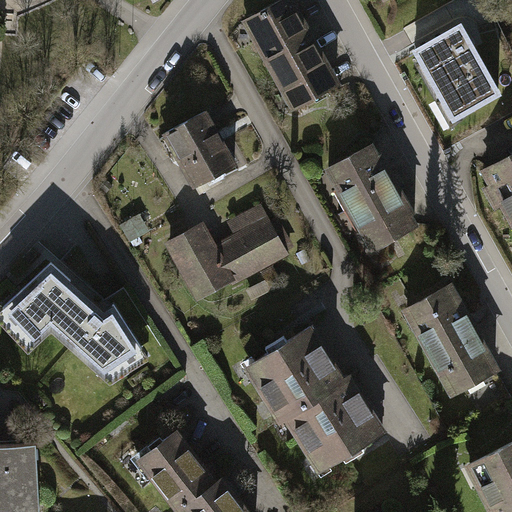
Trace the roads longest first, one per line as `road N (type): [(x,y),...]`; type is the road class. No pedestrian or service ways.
road 1 (residential): [(333,0),(511,316)]
road 2 (residential): [(210,0),(0,250)]
